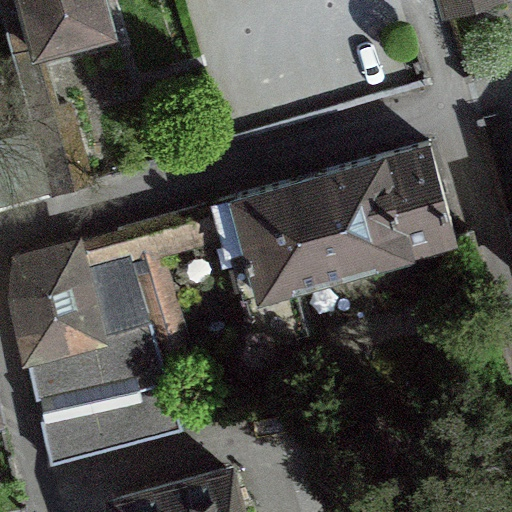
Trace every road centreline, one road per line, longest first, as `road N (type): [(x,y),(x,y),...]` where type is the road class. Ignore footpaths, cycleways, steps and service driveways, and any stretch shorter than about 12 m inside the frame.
road 1 (residential): [(0,231),(453,103)]
road 2 (residential): [(511,307),(453,103)]
road 3 (residential): [(39,511),(0,327)]
